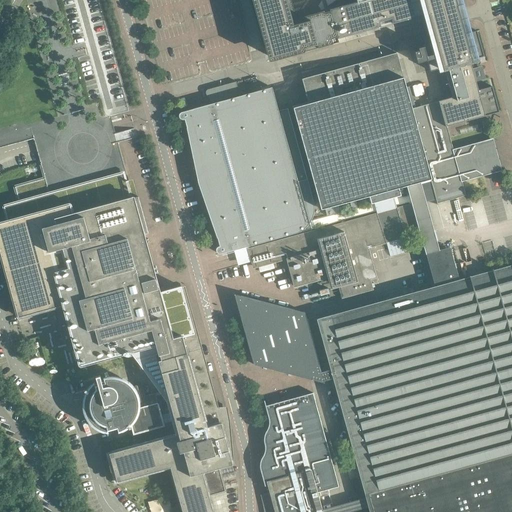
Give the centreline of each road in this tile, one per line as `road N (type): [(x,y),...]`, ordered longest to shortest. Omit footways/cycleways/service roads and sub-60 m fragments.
road 1 (unclassified): [(249,511),(244,442),(149,96)]
road 2 (unclassified): [(149,96),(487,10)]
road 3 (unclassified): [(114,511),(80,421),(16,366),(0,311)]
road 4 (unclassified): [(41,0),(75,125)]
road 5 (unclassified): [(98,129),(103,159),(79,170),(59,146),(75,125)]
